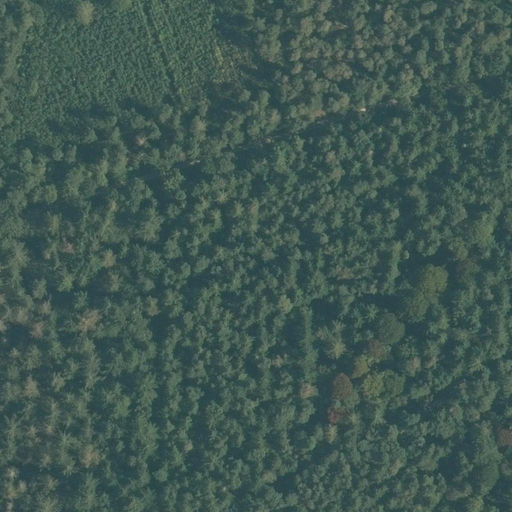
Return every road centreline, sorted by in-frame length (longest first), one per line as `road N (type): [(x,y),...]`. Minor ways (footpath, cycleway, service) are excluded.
road 1 (track): [(511,70),(0,226)]
road 2 (track): [(212,511),(511,352)]
road 3 (track): [(153,511),(162,177)]
road 4 (track): [(230,0),(284,141)]
